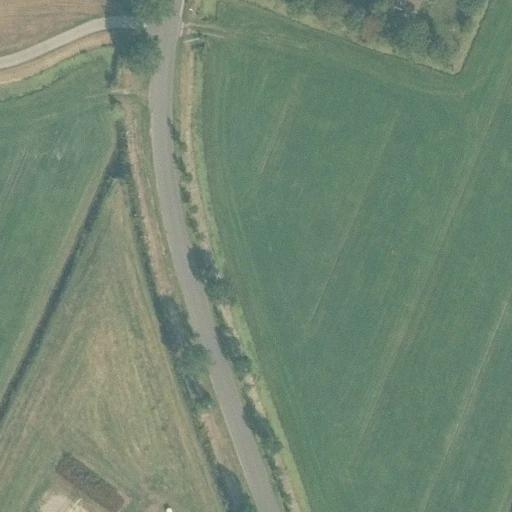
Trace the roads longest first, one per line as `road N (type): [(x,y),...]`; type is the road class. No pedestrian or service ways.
road 1 (tertiary): [(270,511),(181,255),(162,134),(167,26)]
road 2 (unclassified): [(0,62),(95,26),(167,26)]
